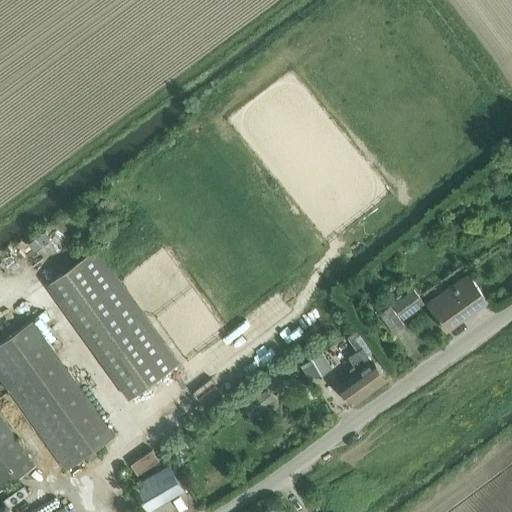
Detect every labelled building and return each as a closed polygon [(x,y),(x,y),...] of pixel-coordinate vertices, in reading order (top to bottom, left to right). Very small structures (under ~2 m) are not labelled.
[(95,248),(46,283),(130,397),(178,362),(95,248)] [(428,303),(447,330),(488,301),(469,274),(428,303)] [(413,289),(391,305),(401,317),(422,301),(413,289)] [(394,334),(405,327),(391,307),(380,315),(394,334)] [(33,319),(0,342),(0,376),(67,469),(115,434),(33,319)] [(339,386),(351,404),(352,405),(387,380),(374,362),(368,354),(373,351),(357,328),(348,335),(359,351),(348,358),(359,372),(339,386)] [(316,378),(328,372),(332,369),(322,353),(318,356),(307,362),(316,378)] [(281,368),(265,379),(271,389),(288,377),(281,368)] [(250,416),(269,402),(276,397),(269,387),(262,392),(242,406),(250,416)] [(34,467),(0,418),(0,488),(1,490),(34,467)] [(265,430),(277,444),(284,440),(272,425),(265,430)] [(149,511),(184,489),(170,465),(134,486),(149,511)] [(23,490),(8,497),(16,511),(23,511),(32,508),(23,490)] [(12,511),(6,502),(0,505),(0,511),(12,511)]
